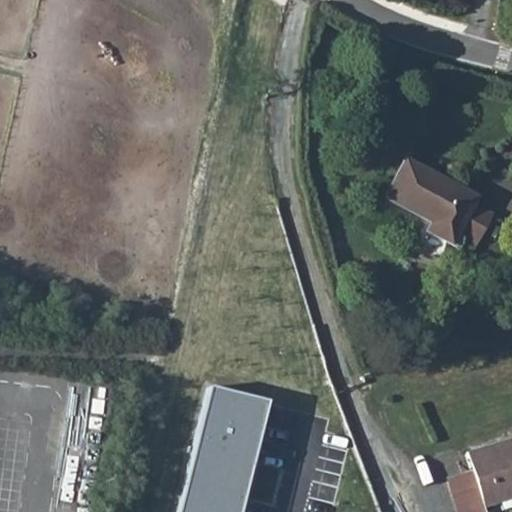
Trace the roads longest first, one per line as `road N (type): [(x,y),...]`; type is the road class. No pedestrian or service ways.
road 1 (unknown): [(318,511),(290,416),(264,393),(240,391),(207,415),(176,511)]
road 2 (unclassified): [(354,0),(431,40),(511,65)]
